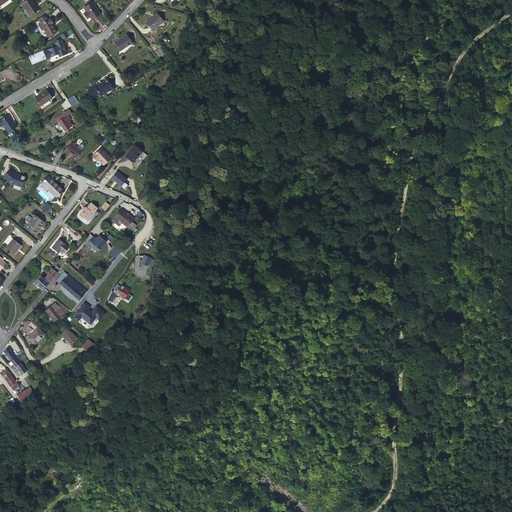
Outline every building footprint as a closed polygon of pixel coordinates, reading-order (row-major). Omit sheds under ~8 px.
[(30,16),(38,10),(31,0),(26,0),(22,3),(30,16)] [(92,20),(100,14),(91,2),(83,7),(86,11),(83,13),(87,19),(90,16),(92,20)] [(152,30),(163,21),(157,13),(145,22),(152,30)] [(41,24),(49,19),(47,19),(45,15),(38,19),(41,24)] [(49,37),(57,32),(52,24),(53,24),(50,19),(49,19),(41,24),(39,25),(42,30),(44,29),(49,37)] [(119,51),(132,42),(127,34),(114,42),(119,51)] [(59,57),(66,54),(65,51),(66,50),(61,39),(57,41),(58,42),(55,44),(56,45),(43,51),(46,58),(58,54),(59,57)] [(95,86),(87,91),(92,98),(96,95),(96,94),(98,93),(100,96),(109,90),(110,91),(114,89),(111,85),(111,84),(107,78),(102,81),(102,82),(95,86)] [(39,106),(52,98),(46,90),(34,98),(39,106)] [(56,117),(60,123),(65,130),(72,125),(66,117),(68,116),(67,114),(70,112),(69,109),(64,113),(63,112),(56,117)] [(8,132),(16,127),(7,114),(0,119),(0,121),(2,124),(8,132)] [(73,137),(76,140),(87,131),(85,128),(73,137)] [(63,151),(74,159),(79,151),(69,143),(63,151)] [(124,157),(132,165),(143,152),(134,145),(124,157)] [(99,161),(105,167),(113,159),(101,148),(92,157),(98,162),(99,161)] [(22,187),(26,176),(21,173),(20,175),(17,174),(17,173),(15,171),(12,169),(10,167),(3,175),(8,179),(15,182),(14,184),(22,187)] [(110,178),(123,187),(128,179),(116,170),(110,178)] [(62,190),(48,177),(41,183),(56,196),(62,190)] [(42,210),(50,213),(53,206),(45,202),(42,210)] [(93,213),(97,208),(91,203),(87,208),(86,207),(80,215),(88,221),(94,214),(93,213)] [(119,218),(118,219),(126,226),(127,226),(131,229),(135,225),(131,221),(133,218),(121,209),(116,216),(119,218)] [(39,226),(41,227),(44,223),(35,215),(25,228),(33,234),(39,226)] [(100,246),(103,243),(99,239),(97,241),(90,234),(84,240),(96,251),(101,246),(100,246)] [(14,254),(21,246),(13,239),(6,248),(14,254)] [(58,253),(65,245),(58,239),(52,248),(58,253)] [(120,251),(114,245),(107,253),(113,258),(120,251)] [(147,265),(151,258),(144,255),(141,263),(147,265)] [(130,276),(133,271),(115,259),(112,265),(130,276)] [(43,290),(57,272),(52,268),(49,272),(44,278),(40,275),(34,283),(43,290)] [(80,292),(83,288),(63,272),(56,280),(79,299),(83,294),(80,292)] [(122,286),(120,285),(120,286),(117,284),(114,290),(116,291),(115,293),(123,299),(129,290),(128,290),(122,286)] [(62,304),(58,307),(60,308),(56,311),(52,305),(44,311),(46,314),(47,314),(53,321),(68,310),(62,304)] [(34,345),(44,334),(37,327),(26,338),(34,345)] [(71,344),(77,337),(66,328),(61,335),(71,344)] [(90,347),(93,344),(87,339),(82,346),(87,351),(90,347)] [(9,347),(7,345),(4,348),(5,349),(3,351),(10,361),(16,357),(9,347)] [(26,371),(16,357),(10,361),(11,362),(8,363),(10,365),(12,364),(20,375),(26,371)] [(13,390),(19,386),(6,368),(0,372),(13,390)] [(31,399),(39,394),(37,391),(34,393),(31,386),(22,391),(24,394),(27,397),(29,396),(31,399)] [(20,401),(27,397),(24,394),(22,391),(17,394),(20,401)]
